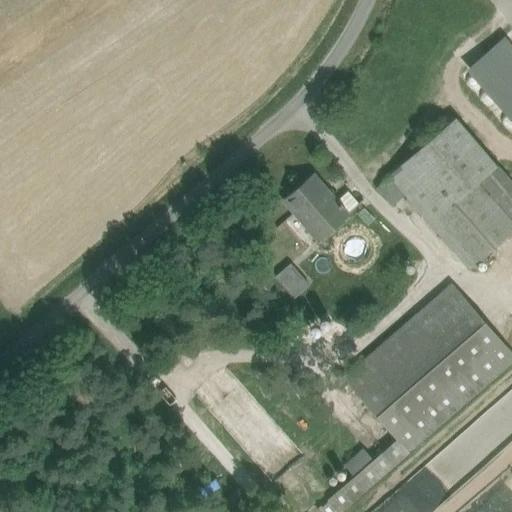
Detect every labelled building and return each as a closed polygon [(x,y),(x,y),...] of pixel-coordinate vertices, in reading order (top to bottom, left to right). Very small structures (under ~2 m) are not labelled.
[(511,39),(506,33),(467,65),(511,118),(511,39)] [(511,232),(511,219),(480,182),(473,187),(431,139),(389,176),(390,177),(405,195),(431,225),(470,269),(511,232)] [(348,191),(337,200),(315,174),(285,200),(298,215),(318,239),(315,241),(315,242),(359,204),(348,191)] [(310,284),(304,276),(288,290),(295,297),(310,284)] [(342,511),(511,362),(511,351),(452,283),(342,377),(397,439),(315,509),(317,511),(342,511)] [(345,464),(354,474),(373,457),(364,447),(345,464)]
